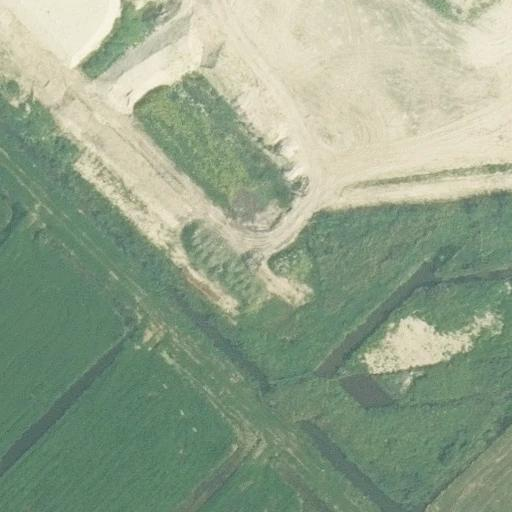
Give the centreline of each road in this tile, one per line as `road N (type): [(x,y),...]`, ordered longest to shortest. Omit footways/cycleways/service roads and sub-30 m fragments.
road 1 (residential): [(412,481),(331,341),(6,36),(0,11)]
road 2 (track): [(337,484),(0,151)]
road 3 (residential): [(327,202),(302,117),(223,0)]
road 4 (residential): [(327,202),(511,164)]
